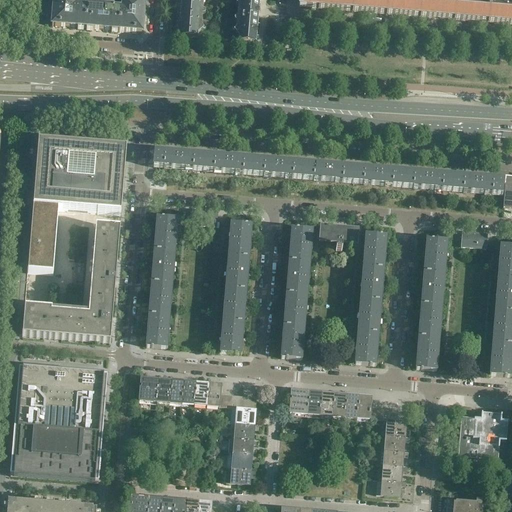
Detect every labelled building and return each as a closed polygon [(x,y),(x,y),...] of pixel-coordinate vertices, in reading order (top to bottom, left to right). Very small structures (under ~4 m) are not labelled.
[(181,11),(181,16),(181,20),(179,38),(182,38),(185,39),(197,40),(197,35),(200,0),(182,0),(182,4),(182,6),(181,11)] [(200,0),(197,35),(203,30),(201,27),(202,16),(203,16),(204,15),(205,14),(205,13),(204,13),(204,12),(203,12),(203,11),(202,11),(203,0),(238,0),(238,1),(237,1),(236,2),(236,3),(235,3),(235,4),(236,4),(236,5),(237,6),(238,6),(237,18),(236,18),(235,19),(234,20),(234,21),(234,22),(235,22),(235,23),(237,23),(236,30),(233,32),(238,38),(239,35),(236,35),(237,30),(239,30),(239,24),(239,21),(240,21),(241,0),(200,0)] [(256,44),(259,3),(259,0),(241,0),(240,21),(239,21),(239,24),(239,30),(237,30),(236,35),(239,35),(238,38),(238,43),(256,44)] [(318,9),(318,0),(299,0),(299,6),(298,7),(299,8),(304,9),(304,8),(318,9)] [(335,11),(335,0),(318,0),(318,9),(335,11)] [(352,12),(353,0),(335,0),(335,11),(352,12)] [(369,14),(370,0),(353,0),(352,12),(369,14)] [(386,15),(387,0),(370,0),(369,14),(386,15)] [(403,16),(404,0),(387,0),(386,15),(403,16)] [(420,18),(421,0),(404,0),(403,16),(420,18)] [(437,19),(438,0),(421,0),(420,18),(437,19)] [(454,20),(455,1),(455,0),(438,0),(437,19),(454,20)] [(471,22),(472,0),(455,0),(455,1),(454,20),(471,22)] [(488,23),(489,3),(482,3),(482,0),(479,0),(472,0),(471,22),(488,23)] [(143,12),(144,3),(123,1),(122,10),(119,10),(118,17),(120,17),(143,19),(143,18),(143,12)] [(505,25),(506,2),(496,1),(496,4),(489,3),(488,23),(505,25)] [(68,29),(70,5),(54,4),(53,11),(53,17),(52,28),(59,28),(60,28),(61,28),(68,29)] [(84,30),(86,8),(76,8),(76,4),(70,4),(70,5),(68,29),(77,30),(77,31),(83,32),(83,30),(84,30)] [(101,32),(103,8),(88,7),(86,6),(86,8),(84,30),(86,30),(86,32),(92,32),(92,31),(101,32)] [(119,33),(120,17),(118,17),(119,10),(113,10),(113,9),(103,8),(101,32),(111,32),(111,34),(117,34),(117,33),(119,33)] [(143,20),(143,19),(120,17),(119,33),(142,35),(142,27),(143,20)] [(33,214),(58,216),(58,212),(121,217),(121,216),(120,216),(121,210),(121,209),(121,203),(122,203),(122,202),(121,202),(122,196),(123,196),(123,195),(122,195),(122,189),(123,189),(123,187),(122,187),(123,181),(124,181),(124,180),(123,180),(124,174),(124,173),(124,167),(125,167),(125,166),(124,166),(125,160),(126,160),(126,159),(125,159),(125,153),(126,153),(126,152),(125,151),(125,152),(119,152),(119,151),(118,151),(118,152),(112,151),(112,150),(110,150),(110,151),(104,151),(104,150),(103,150),(97,150),(97,149),(96,149),(96,150),(90,149),(89,148),(89,149),(83,149),(83,148),(81,148),(81,149),(75,148),(75,147),(74,147),(74,148),(68,148),(68,147),(67,147),(61,147),(61,146),(60,146),(59,147),(53,146),(52,145),(52,146),(46,146),(46,145),(45,145),(45,146),(39,145),(39,144),(38,144),(38,145),(38,146),(38,151),(37,151),(37,153),(38,153),(37,159),(36,160),(37,160),(37,166),(36,166),(36,167),(37,167),(36,170),(36,173),(35,173),(35,174),(36,174),(36,180),(35,180),(35,181),(36,181),(35,187),(34,187),(34,189),(35,189),(34,195),(34,196),(34,202),(33,202),(33,203),(34,203),(33,209),(32,209),(32,210),(33,210),(33,214)] [(203,172),(204,158),(201,158),(199,157),(196,157),(193,157),(181,156),(179,156),(177,156),(174,155),(172,155),(170,155),(160,154),(154,154),(153,168),(176,170),(203,172)] [(253,177),(254,162),(249,162),(243,161),(231,160),(229,160),(227,160),(220,159),(216,159),(212,159),(208,158),(204,158),(203,172),(253,177)] [(303,181),(304,166),(299,166),(293,165),(281,164),(279,164),(277,164),(266,163),(262,163),(258,162),(254,162),(253,177),(303,181)] [(352,185),(354,170),(348,170),(342,169),(330,168),(329,168),(327,168),(316,167),(313,167),(309,167),(304,166),(303,181),(352,185)] [(402,189),(404,174),(399,174),(393,173),(380,172),(378,172),(377,172),(365,171),(362,171),(358,171),(354,170),(352,185),(402,189)] [(452,193),(453,178),(449,178),(443,178),(430,176),(428,176),(427,176),(416,175),(412,175),(408,175),(404,174),(402,189),(452,193)] [(511,185),(505,185),(503,185),(503,182),(498,182),(480,181),(478,180),(477,180),(466,179),(462,179),(458,179),(453,178),(452,193),(479,195),(502,197),(504,197),(503,205),(503,208),(503,209),(511,209),(511,185)] [(217,224),(218,214),(204,213),(192,212),(191,221),(191,222),(191,227),(216,229),(217,224)] [(58,216),(33,214),(33,216),(32,216),(32,217),(33,217),(32,223),(31,223),(31,224),(32,225),(31,230),(31,232),(31,238),(30,238),(30,239),(31,239),(30,242),(30,245),(29,245),(29,246),(30,246),(30,249),(30,252),(29,252),(29,253),(30,253),(29,255),(29,256),(29,258),(29,259),(28,259),(28,260),(29,260),(28,266),(28,268),(28,271),(28,274),(27,273),(27,275),(53,277),(57,226),(57,223),(57,219),(58,216)] [(176,237),(177,221),(157,219),(155,234),(155,236),(154,252),(175,253),(176,240),(176,237)] [(250,244),(250,242),(252,227),(247,226),(231,225),(229,242),(229,244),(228,258),(249,259),(250,244)] [(358,235),(359,229),(321,226),(320,226),(320,232),(319,242),(336,243),(342,243),(357,245),(358,235)] [(24,309),(24,311),(43,312),(42,315),(42,318),(42,322),(42,325),(24,323),(23,323),(23,324),(24,324),(23,330),(22,330),(22,331),(23,331),(23,337),(22,337),(22,338),(23,338),(23,337),(29,338),(29,339),(30,339),(30,338),(36,338),(36,339),(37,339),(43,339),(42,340),(44,340),(44,339),(45,339),(48,339),(48,340),(49,340),(52,340),(54,340),(54,341),(55,341),(55,340),(57,340),(61,341),(62,341),(68,341),(68,342),(69,342),(69,341),(75,342),(76,343),(76,342),(82,342),(81,343),(83,343),(83,342),(88,343),(88,344),(90,344),(90,343),(95,343),(95,344),(96,344),(97,343),(102,344),(102,345),(103,345),(103,344),(109,344),(109,345),(110,345),(110,344),(110,338),(111,338),(111,337),(110,337),(111,332),(111,330),(111,328),(111,325),(112,325),(112,324),(111,323),(111,322),(112,318),(113,318),(113,317),(112,317),(112,311),(113,311),(113,309),(112,309),(113,303),(114,304),(114,302),(113,302),(113,296),(114,296),(114,295),(114,289),(115,289),(115,288),(114,288),(114,286),(114,285),(115,282),(116,281),(115,281),(115,279),(115,275),(116,275),(116,274),(115,273),(116,269),(116,268),(117,268),(117,266),(116,266),(116,260),(117,260),(117,259),(117,253),(118,253),(118,252),(117,252),(118,246),(119,245),(118,245),(118,239),(119,239),(119,238),(118,238),(119,232),(120,232),(120,230),(119,230),(95,228),(95,229),(88,315),(24,309)] [(311,248),(312,232),(294,230),(291,230),(290,245),(290,248),(289,263),(310,264),(311,251),(311,248)] [(487,241),(487,236),(474,235),(462,234),(461,245),(461,249),(486,251),(486,246),(487,241)] [(385,255),(385,253),(386,238),(365,236),(364,252),(364,255),(363,269),(384,270),(385,255)] [(446,259),(447,243),(426,241),(425,256),(425,259),(423,274),(444,275),(445,262),(446,259)] [(511,248),(500,247),(499,263),(499,266),(497,280),(511,280),(511,248)] [(173,269),(174,266),(175,253),(154,252),(153,267),(152,269),(151,284),(172,286),(173,269)] [(247,277),(248,274),(249,259),(228,258),(227,271),(227,274),(225,290),(246,292),(247,277)] [(308,281),(308,277),(310,264),(289,263),(288,277),(287,280),(286,295),(307,297),(308,281)] [(382,288),(382,285),(384,270),(363,269),(362,282),(361,285),(360,301),(381,303),(382,288)] [(443,292),(443,289),(444,275),(423,274),(422,288),(422,291),(421,306),(442,308),(443,292)] [(511,280),(497,280),(496,293),(496,296),(495,312),(511,313),(511,280)] [(171,302),(172,286),(151,284),(150,299),(150,302),(149,316),(169,318),(170,305),(171,302)] [(245,309),(245,307),(246,292),(225,290),(224,306),(224,309),(223,322),(243,324),(245,309)] [(306,313),(307,297),(286,295),(285,310),(285,313),(283,327),(304,329),(305,316),(306,313)] [(379,320),(380,317),(381,303),(360,301),(359,317),(358,320),(357,333),(378,335),(379,320)] [(440,324),(442,308),(421,306),(420,321),(419,324),(418,338),(439,340),(440,327),(440,324)] [(511,313),(495,312),(493,328),(493,331),(492,344),(511,346),(511,313)] [(168,334),(168,331),(169,318),(149,316),(147,331),(147,334),(146,349),(167,351),(167,350),(168,334)] [(242,341),(242,339),(243,324),(223,322),(222,336),(221,339),(220,354),(220,355),(241,357),(242,341)] [(303,345),(303,342),(304,329),(283,327),(282,342),(282,345),(281,360),(301,362),(303,345)] [(377,353),(377,350),(378,335),(357,333),(356,347),(356,350),(355,366),(376,368),(377,353)] [(438,356),(438,353),(439,340),(418,338),(417,353),(417,356),(415,371),(436,373),(438,356)] [(511,364),(511,361),(511,357),(511,346),(492,344),(491,358),(491,361),(489,377),(510,379),(511,364)] [(31,372),(19,371),(18,377),(19,377),(18,386),(12,451),(12,452),(12,455),(11,461),(11,462),(11,463),(12,463),(11,467),(11,471),(11,472),(10,472),(10,477),(98,485),(102,437),(106,389),(106,386),(106,385),(106,384),(107,379),(107,378),(106,378),(95,377),(94,380),(63,377),(31,374),(31,372)] [(157,404),(159,382),(155,382),(148,381),(141,380),(139,402),(157,404)] [(169,405),(171,383),(168,383),(159,382),(157,404),(169,405)] [(182,406),(183,384),(180,384),(171,383),(169,405),(182,406)] [(194,407),(196,385),(193,385),(183,384),(182,406),(194,407)] [(206,408),(208,386),(205,386),(196,385),(194,407),(206,408)] [(219,409),(220,396),(221,387),(218,387),(208,386),(206,408),(219,409)] [(307,417),(309,394),(291,393),(289,415),(307,417)] [(320,418),(321,395),(309,394),(307,417),(307,419),(319,420),(320,418)] [(332,419),(334,396),(321,395),(320,418),(332,419)] [(344,420),(346,397),(334,396),(332,419),(344,420)] [(357,421),(358,398),(346,397),(344,420),(357,421)] [(369,421),(370,409),(371,400),(358,398),(357,421),(369,422),(369,421)] [(254,427),(255,417),(260,417),(260,412),(255,412),(249,412),(243,411),(237,411),(236,423),(232,423),(231,426),(235,426),(236,426),(254,427)] [(505,444),(507,424),(501,423),(501,417),(481,415),(480,421),(461,420),(459,440),(457,460),(464,460),(463,467),(471,467),(477,468),(484,469),(484,462),(497,463),(498,452),(499,444),(505,444)] [(404,439),(405,429),(410,429),(410,425),(405,424),(399,424),(393,423),(387,423),(386,435),(382,435),(382,438),(386,438),(404,439)] [(253,442),(253,432),(259,432),(259,427),(254,427),(236,426),(235,426),(235,438),(231,437),(230,441),(234,441),(253,442)] [(403,454),(404,444),(409,444),(409,439),(404,439),(386,438),(385,450),(381,450),(380,453),(384,453),(403,454)] [(251,457),(252,447),(257,447),(258,442),(253,442),(234,441),(233,453),(229,452),(229,455),(233,456),(233,455),(251,457)] [(402,469),(402,459),(408,459),(408,454),(403,454),(384,453),(380,453),(379,464),(379,468),(383,468),(402,469)] [(250,471),(251,461),(256,462),(257,457),(251,457),(233,455),(233,456),(232,467),(228,467),(228,470),(232,471),(232,470),(250,472),(250,471)] [(400,484),(401,474),(406,474),(407,469),(402,469),(383,468),(382,480),(378,479),(378,482),(382,483),(382,482),(400,484)] [(249,487),(250,476),(255,477),(255,472),(250,471),(250,472),(232,470),(232,471),(231,482),(227,482),(227,485),(249,487)] [(399,499),(400,488),(405,489),(405,484),(400,484),(382,482),(382,483),(381,494),(377,494),(377,497),(399,499)] [(148,511),(149,500),(131,499),(129,511),(148,511)] [(160,511),(162,501),(149,500),(148,511),(160,511)] [(173,511),(174,502),(162,501),(160,511),(173,511)] [(477,511),(478,505),(478,504),(447,501),(446,503),(447,503),(446,511),(477,511)] [(185,511),(186,503),(174,502),(173,511),(185,511)] [(197,511),(199,504),(186,503),(185,511),(197,511)]
